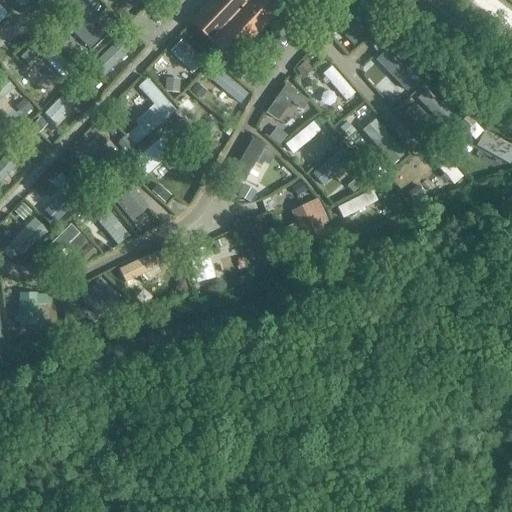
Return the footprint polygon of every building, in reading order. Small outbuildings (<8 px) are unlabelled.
[(11,0),(21,10),(30,2),(27,0),(11,0)] [(125,0),(134,9),(143,0),(125,0)] [(260,0),(211,0),(189,24),(231,64),(277,15),(260,0)] [(64,24),(92,52),(105,39),(100,34),(103,32),(80,9),(64,24)] [(45,44),(68,72),(77,64),(53,36),(45,44)] [(119,39),(93,65),(104,75),(109,70),(111,72),(116,68),(114,66),(130,49),(119,39)] [(170,52),(192,74),(203,63),(181,41),(170,52)] [(16,59),(40,86),(49,78),(25,51),(16,59)] [(419,81),(395,54),(386,62),(410,89),(419,81)] [(354,94),(331,68),(323,75),(345,101),(354,94)] [(209,79),(239,104),(247,95),(217,70),(209,79)] [(5,76),(0,80),(0,96),(3,101),(16,89),(5,76)] [(135,122),(138,126),(126,136),(135,146),(147,136),(175,111),(147,79),(137,88),(153,106),(135,122)] [(285,85),(266,113),(277,121),(290,102),(303,110),(309,102),(285,85)] [(71,89),(49,110),(58,119),(70,106),(77,113),(86,104),(71,89)] [(427,123),(449,102),(441,93),(427,107),(424,103),(416,111),(419,114),(427,123)] [(171,128),(199,164),(213,154),(184,118),(171,128)] [(348,139),(355,148),(378,127),(371,119),(365,124),(363,122),(357,127),(359,129),(348,139)] [(285,146),(293,154),(320,132),(313,123),(285,146)] [(476,145),(511,165),(511,148),(483,132),(476,145)] [(274,155),(267,149),(264,147),(265,147),(252,140),(232,174),(245,181),(255,163),(261,167),(263,163),(268,166),(274,155)] [(136,151),(149,174),(168,164),(155,141),(136,151)] [(380,179),(406,155),(397,146),(372,169),(365,161),(359,166),(365,174),(372,183),(379,177),(380,179)] [(93,167),(76,149),(67,158),(95,188),(123,162),(111,149),(93,167)] [(340,149),(309,177),(318,187),(349,159),(340,149)] [(462,177),(439,151),(430,159),(444,175),(440,178),(445,184),(449,181),(453,185),(462,177)] [(6,155),(0,161),(0,185),(4,181),(1,179),(7,172),(14,178),(22,170),(6,155)] [(78,187),(59,165),(51,173),(63,186),(59,189),(66,197),(78,187)] [(351,193),(367,187),(362,173),(346,179),(351,193)] [(244,183),(239,196),(257,203),(262,191),(256,189),(257,188),(244,183)] [(148,207),(132,188),(124,194),(118,187),(110,195),(107,191),(99,198),(105,205),(111,199),(131,222),(148,207)] [(337,209),(342,219),(377,202),(371,191),(337,209)] [(317,199),(290,213),(296,225),(295,225),(300,235),(306,246),(327,235),(323,226),(329,223),(317,199)] [(12,212),(25,224),(33,215),(21,203),(12,212)] [(78,218),(107,248),(117,238),(101,221),(105,217),(93,204),(78,218)] [(14,264),(47,231),(36,220),(28,228),(25,225),(20,230),(23,233),(3,253),(14,264)] [(257,262),(274,252),(258,225),(242,235),(250,249),(244,252),(249,261),(255,258),(257,262)] [(71,226),(48,248),(57,256),(68,246),(76,254),(88,243),(71,226)] [(214,279),(208,255),(206,256),(204,249),(199,250),(201,258),(190,261),(196,284),(214,279)] [(157,252),(118,270),(125,284),(139,277),(142,284),(152,280),(151,278),(160,274),(157,268),(164,265),(157,252)] [(80,301),(99,317),(116,297),(97,281),(80,301)] [(20,327),(43,327),(43,312),(37,312),(37,305),(53,305),(53,296),(38,296),(38,295),(20,295),(20,312),(15,313),(15,322),(20,322),(20,327)]
